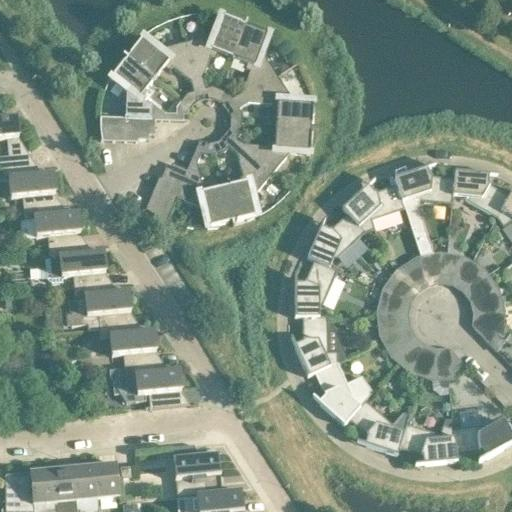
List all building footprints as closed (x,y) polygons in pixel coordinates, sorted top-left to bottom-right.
[(185,42),(201,101),(207,99),(208,102),(210,101),(215,103),(220,93),(211,90),(205,91),(202,80),(210,59),(215,61),(217,55),(232,61),(246,23),(245,23),(244,27),(220,18),(213,37),(186,44),(186,41),(185,42)] [(225,106),(228,111),(279,78),(279,77),(277,78),(262,56),(269,37),(245,28),(247,23),(246,23),(232,61),(247,66),(244,72),(249,74),(241,95),(231,101),(228,96),(220,93),(215,103),(221,105),(222,108),(225,106)] [(196,102),(201,101),(185,42),(184,42),(185,44),(159,52),(143,39),(127,59),(123,56),(123,57),(154,82),(164,69),(169,73),(172,69),(190,83),(193,94),(187,96),(181,103),(190,110),(194,106),(196,105),(196,102)] [(137,121),(136,145),(138,145),(138,143),(148,143),(148,139),(154,139),(154,123),(184,124),(184,117),(187,117),(187,115),(190,110),(181,103),(176,110),(176,117),(164,116),(146,102),(149,98),(145,94),(154,82),(123,57),(122,58),(126,61),(110,81),(126,93),(125,120),(125,121),(137,121)] [(279,78),(228,111),(231,116),(228,117),(230,120),(229,125),(241,126),(242,117),(238,112),(248,106),(271,107),(270,112),(276,113),(275,128),(315,131),(315,130),(311,130),(312,104),(292,103),(278,80),(280,79),(279,78)] [(0,159),(0,174),(37,171),(18,141),(15,120),(5,121),(0,114),(0,113),(0,142),(7,142),(9,159),(0,159)] [(114,120),(100,120),(99,125),(100,131),(100,137),(101,143),(100,143),(100,144),(113,144),(114,120)] [(113,144),(125,145),(125,121),(125,120),(114,120),(113,144)] [(125,121),(125,145),(136,145),(137,121),(125,121)] [(230,135),(226,139),(273,179),(273,178),(271,177),(289,156),(309,157),(311,131),(315,132),(315,131),(275,128),(274,144),(268,143),(267,148),(245,147),(236,140),(241,135),(241,126),(229,125),(229,131),(227,133),(230,135)] [(239,186),(224,190),(233,229),(234,229),(233,224),(258,218),(253,199),(270,178),(272,180),(273,179),(226,139),(222,144),(220,142),(218,144),(213,145),(215,157),(224,154),(228,149),(237,157),(242,179),(237,180),(239,186)] [(215,157),(213,145),(207,147),(205,146),(204,148),(198,146),(186,173),(171,166),(169,172),(165,170),(161,179),(159,179),(158,180),(180,189),(176,200),(201,211),(206,231),(231,225),(232,229),(233,229),(224,190),(208,193),(207,187),(202,189),(196,167),(201,156),(207,159),(215,157)] [(394,181),(396,188),(404,212),(410,230),(420,259),(433,257),(417,207),(418,204),(452,207),(453,199),(452,199),(454,182),(453,182),(429,179),(427,172),(434,169),(434,168),(426,170),(394,181)] [(22,201),(23,214),(62,210),(54,198),(52,177),(41,178),(37,171),(0,174),(0,183),(9,183),(10,202),(22,201)] [(488,178),(454,174),(453,182),(454,182),(452,199),(453,199),(464,200),(463,203),(496,221),(511,193),(511,192),(508,199),(487,187),(488,179),(496,180),(496,178),(488,178)] [(158,180),(154,191),(175,199),(176,200),(180,189),(158,180)] [(371,223),(404,212),(396,188),(373,196),(368,190),(374,184),(373,183),(367,189),(342,212),(364,236),(374,233),(371,223)] [(175,199),(154,191),(149,201),(171,210),(175,199)] [(511,193),(496,221),(502,230),(510,224),(511,226),(511,193)] [(144,213),(145,214),(146,213),(150,216),(156,219),(161,221),(166,224),(171,210),(149,201),(144,213)] [(47,240),(48,254),(87,250),(79,237),(77,216),(66,217),(62,210),(23,214),(24,223),(34,222),(36,241),(47,240)] [(320,230),(306,261),(337,274),(329,270),(333,260),(336,261),(364,236),(342,212),(341,212),(347,217),(329,234),(321,230),(324,223),(323,223),(320,230)] [(113,289),(105,277),(103,255),(92,256),(87,250),(48,254),(49,263),(45,263),(47,282),(52,286),(61,285),(61,281),(72,280),(74,293),(113,289)] [(416,260),(419,268),(440,263),(440,255),(433,257),(420,259),(416,260)] [(440,255),(440,263),(460,267),(463,260),(440,255)] [(402,279),(419,268),(416,260),(396,273),(402,279)] [(483,272),(463,260),(460,267),(478,278),(483,272)] [(294,287),(294,320),(302,320),(319,320),(319,309),(322,309),(337,274),(306,261),(313,264),(303,287),(295,287),(295,278),(294,278),(294,287)] [(483,272),(478,278),(490,295),(498,291),(483,272)] [(382,292),(389,296),(402,279),(396,273),(382,292)] [(89,333),(99,332),(138,329),(130,316),(128,295),(117,296),(113,289),(74,293),(75,302),(70,303),(71,316),(67,316),(68,328),(89,326),(89,333)] [(490,295),(496,315),(504,314),(498,291),(490,295)] [(382,292),(376,315),(384,316),(389,296),(382,292)] [(504,314),(496,315),(494,336),(501,338),(504,314)] [(376,315),(379,339),(387,337),(384,316),(376,315)] [(291,341),(290,342),(293,349),(307,380),(314,377),(337,366),(337,356),(327,356),(327,326),(327,320),(319,320),(302,320),(302,321),(302,345),(294,348),(291,341)] [(355,320),(339,320),(339,327),(344,327),(344,331),(355,331),(355,320)] [(123,358),(124,372),(163,368),(155,355),(153,334),(142,335),(138,329),(99,332),(100,342),(110,341),(111,360),(123,358)] [(379,339),(390,360),(397,355),(387,337),(379,339)] [(390,360),(409,375),(412,368),(397,355),(390,360)] [(318,406),(343,429),(365,404),(372,395),(361,379),(346,385),(337,366),(314,377),(324,399),(319,405),(313,400),(312,401),(318,406)] [(189,408),(180,395),(178,374),(167,375),(163,368),(124,372),(109,373),(110,380),(112,385),(114,397),(120,397),(126,406),(145,404),(145,398),(148,398),(149,412),(189,408)] [(409,375),(431,383),(432,375),(412,368),(409,375)] [(455,382),(453,375),(453,374),(432,375),(431,383),(455,382)] [(49,378),(39,385),(46,395),(53,390),(53,385),(49,378)] [(363,448),(396,459),(406,427),(405,427),(409,416),(400,414),(389,426),(365,404),(343,429),(348,423),(367,439),(364,447),(356,445),(356,446),(363,448)] [(480,454),(484,461),(477,465),(478,467),(485,463),(511,446),(511,441),(502,424),(491,430),(490,428),(489,428),(487,412),(458,415),(459,431),(453,432),(455,457),(456,457),(480,454)] [(423,468),(456,465),(455,457),(453,432),(452,422),(445,422),(439,438),(406,427),(396,459),(398,452),(422,459),(422,467),(414,468),(415,469),(423,468)] [(176,501),(241,494),(221,495),(220,481),(218,457),(195,460),(194,448),(171,450),(172,462),(174,481),(176,500),(176,501)] [(94,469),(95,481),(97,502),(119,500),(117,481),(116,471),(116,467),(94,469)] [(72,471),(73,481),(76,511),(97,511),(97,502),(95,481),(94,469),(72,471)] [(120,470),(121,481),(126,481),(132,480),(131,469),(120,470)] [(52,481),(54,511),(76,511),(73,481),(72,471),(51,473),(52,481)] [(29,475),(30,481),(32,511),(54,511),(52,481),(51,473),(29,475)] [(32,511),(30,481),(29,475),(4,478),(4,479),(5,479),(5,481),(5,511),(32,511)] [(242,511),(241,494),(176,501),(177,511),(242,511)]
